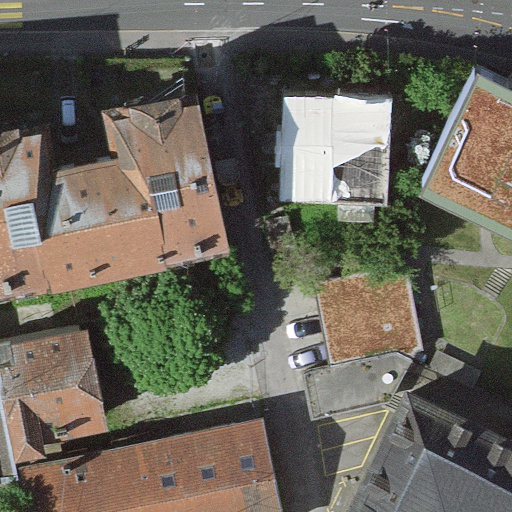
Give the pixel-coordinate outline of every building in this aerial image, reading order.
[(511,88),(468,70),(416,195),(511,235),(511,88)] [(47,102),(0,107),(0,270),(223,241),(200,71),(105,83),(112,133),(52,141),(47,102)] [(398,75),(274,72),(269,195),(397,196),(398,75)] [(413,276),(325,280),(329,362),(417,358),(413,276)] [(92,311),(7,322),(0,323),(0,394),(5,431),(106,418),(92,311)] [(510,511),(511,427),(408,375),(365,466),(463,511),(510,511)] [(0,479),(10,478),(7,453),(5,431),(0,394),(0,479)] [(277,511),(265,419),(7,453),(10,478),(15,511),(277,511)] [(463,511),(365,466),(343,511),(463,511)]
